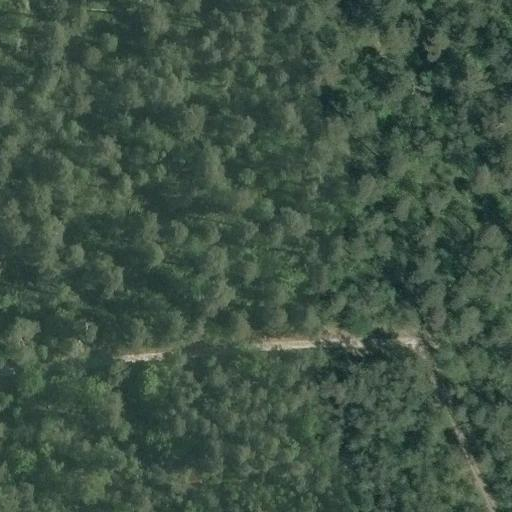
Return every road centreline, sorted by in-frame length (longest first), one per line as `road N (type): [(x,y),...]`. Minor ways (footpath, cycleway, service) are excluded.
road 1 (track): [(511,343),(0,379)]
road 2 (track): [(504,511),(428,349)]
